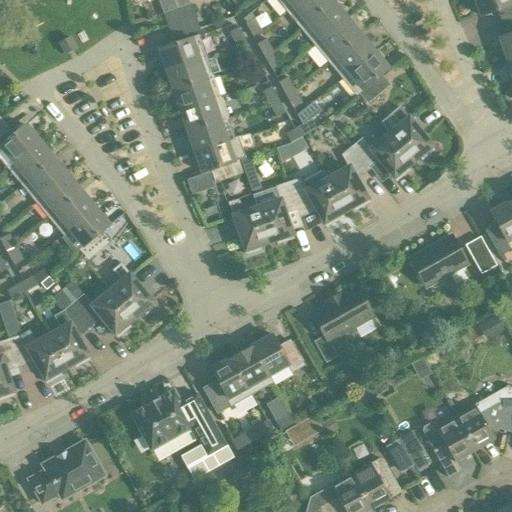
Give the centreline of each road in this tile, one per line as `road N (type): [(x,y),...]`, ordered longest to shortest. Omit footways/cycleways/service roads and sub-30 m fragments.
road 1 (residential): [(194,269),(196,243),(125,57),(114,48),(52,77),(44,91),(174,262)]
road 2 (residential): [(220,316),(500,161)]
road 3 (residential): [(0,441),(220,316)]
road 4 (residential): [(374,0),(448,98)]
